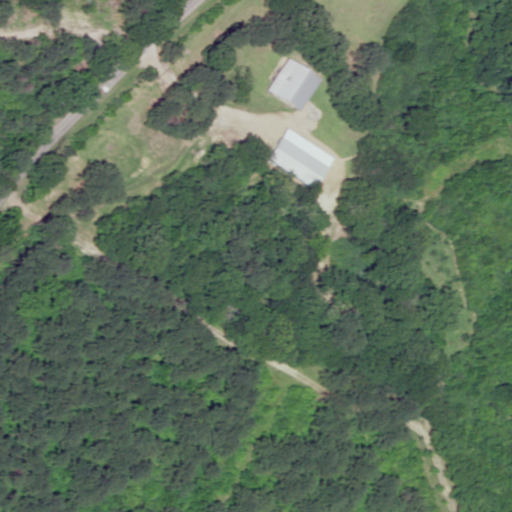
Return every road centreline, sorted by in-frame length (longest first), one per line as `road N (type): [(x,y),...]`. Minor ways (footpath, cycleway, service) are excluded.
road 1 (residential): [(483,511),(450,428),(410,373),(21,173)]
road 2 (residential): [(21,173),(34,146),(187,0)]
